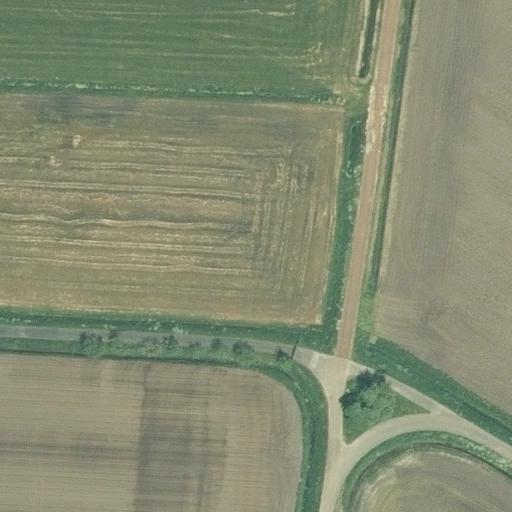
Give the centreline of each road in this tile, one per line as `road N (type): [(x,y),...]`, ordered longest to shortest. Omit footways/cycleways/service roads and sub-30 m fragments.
road 1 (track): [(393,0),(339,369)]
road 2 (unclassified): [(451,421),(339,369),(327,504)]
road 3 (unclassified): [(327,504),(349,459),(374,437),(451,421)]
